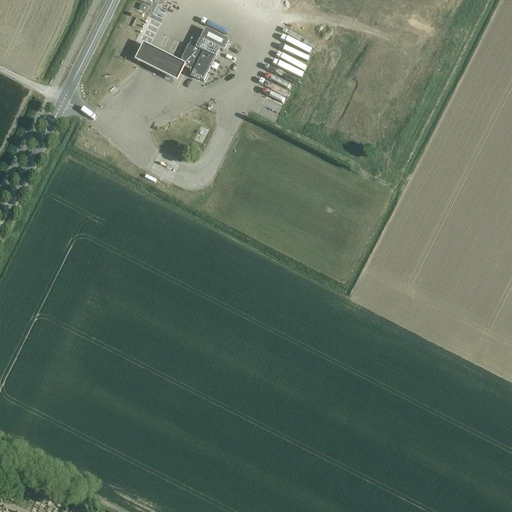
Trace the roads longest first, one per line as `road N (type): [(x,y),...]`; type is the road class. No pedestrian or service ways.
road 1 (tertiary): [(0,226),(63,101)]
road 2 (track): [(121,511),(0,451)]
